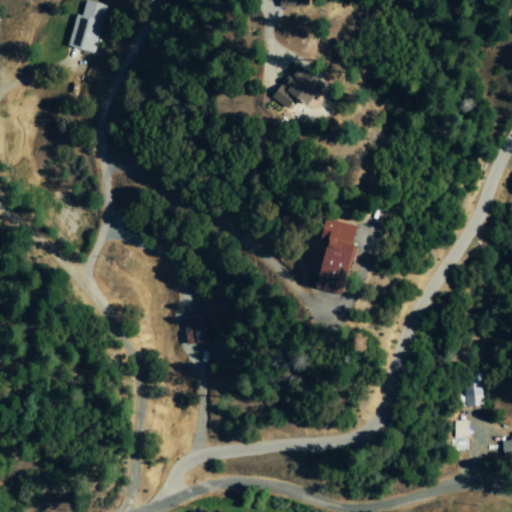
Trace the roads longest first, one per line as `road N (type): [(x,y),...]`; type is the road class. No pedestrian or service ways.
road 1 (residential): [(175,505),(176,482),(189,463),(338,446),(374,430),(413,332),(471,233),(511,139)]
road 2 (residential): [(154,511),(235,489),(325,511),(386,511),(453,494),(511,505)]
road 3 (residential): [(129,511),(140,424),(136,375),(121,337),(87,291),(0,212)]
